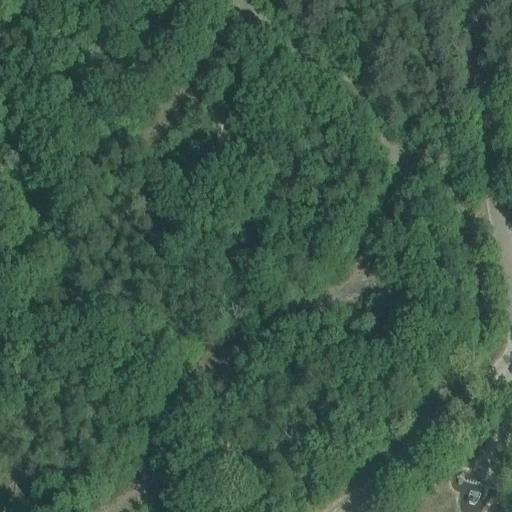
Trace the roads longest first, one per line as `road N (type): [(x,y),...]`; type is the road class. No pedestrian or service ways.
road 1 (unclassified): [(511,297),(457,0)]
road 2 (unclassified): [(350,511),(511,353)]
